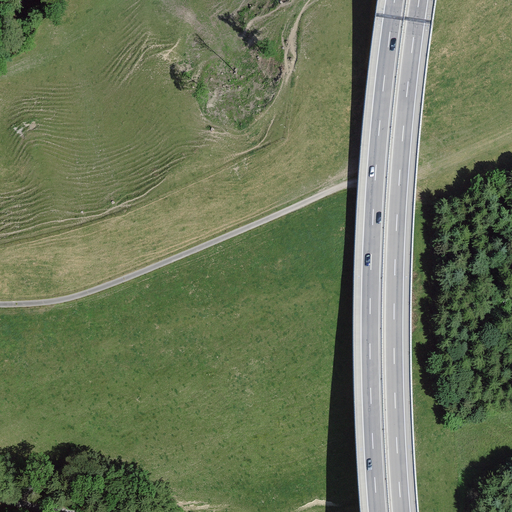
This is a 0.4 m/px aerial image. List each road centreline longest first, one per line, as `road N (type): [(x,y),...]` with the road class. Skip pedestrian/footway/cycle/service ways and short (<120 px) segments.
road 1 (motorway): [(394,0),(371,204),(379,511)]
road 2 (motorway): [(403,511),(393,290),(418,0)]
road 3 (track): [(0,305),(57,301),(280,213)]
